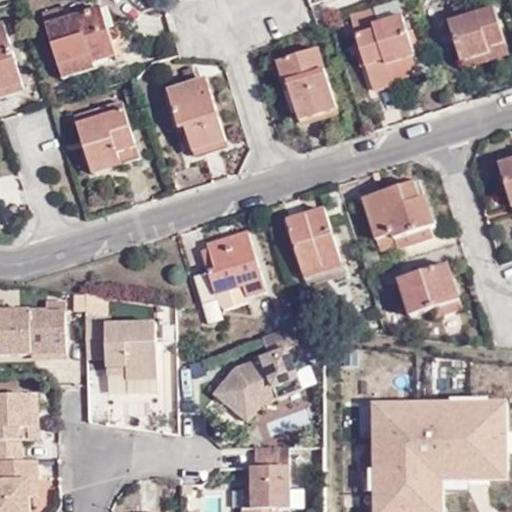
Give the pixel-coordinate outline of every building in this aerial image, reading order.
[(464,64),(511,47),(494,0),(482,0),(457,9),(461,22),(451,25),(464,64)] [(117,60),(100,9),(69,20),(65,8),(42,14),(61,78),(117,60)] [(423,78),(406,19),(387,27),(380,8),(355,12),(378,90),(423,78)] [(0,99),(25,92),(3,27),(0,27),(0,99)] [(511,58),(511,50),(511,47),(464,64),(468,73),(511,58)] [(334,107),(319,50),(280,62),(286,82),(293,80),(305,115),(334,107)] [(228,141),(209,80),(173,91),(182,128),(189,126),(198,150),(228,141)] [(120,158),(122,164),(140,157),(121,96),(73,109),(91,167),(120,158)] [(93,173),(122,164),(120,158),(91,167),(93,173)] [(377,249),(396,245),(434,234),(437,233),(422,183),(366,198),(377,249)] [(304,282),(344,269),(325,211),(286,223),(304,282)] [(434,234),(396,245),(400,254),(437,244),(434,234)] [(267,293),(249,235),(206,247),(207,251),(200,254),(206,275),(193,279),(203,307),(218,302),(222,311),(249,303),(247,300),(267,293)] [(461,315),(447,268),(399,284),(407,320),(428,313),(432,324),(461,315)] [(49,310),(66,308),(65,299),(47,301),(49,310)] [(0,352),(67,352),(66,308),(49,310),(2,308),(2,301),(0,300),(0,352)] [(111,313),(88,313),(89,357),(111,357),(111,363),(133,363),(133,377),(161,379),(160,319),(111,318),(111,313)] [(248,421),(262,405),(304,389),(288,349),(300,344),(293,326),(262,337),(269,356),(236,369),(215,394),(248,421)] [(111,375),(133,377),(133,363),(111,363),(111,375)] [(0,389),(0,458),(25,458),(22,440),(20,421),(42,419),(41,389),(0,389)] [(43,438),(42,419),(20,421),(22,440),(43,438)] [(290,448),(256,448),(256,468),(254,468),(255,509),(244,510),(243,511),(283,511),(283,510),(291,509),(290,448)] [(25,458),(0,458),(0,510),(31,511),(33,511),(30,491),(40,492),(39,458),(25,458)] [(255,509),(254,468),(249,468),(249,488),(243,488),(244,510),(255,509)]
